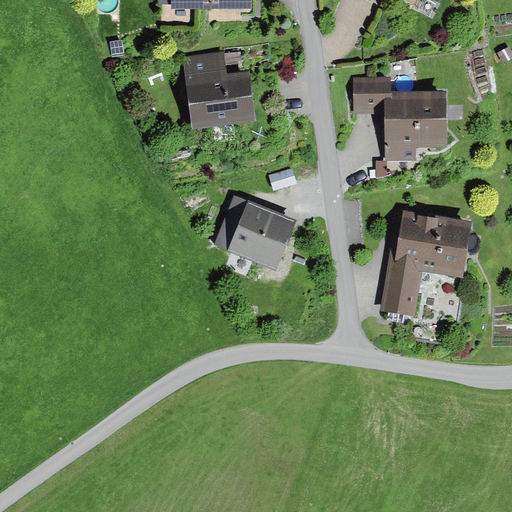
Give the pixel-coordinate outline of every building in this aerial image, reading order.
[(252,0),(158,0),(159,5),(172,5),(172,9),(252,9),(252,0)] [(511,51),(509,47),(498,53),(504,65),(511,60),(511,51)] [(225,52),(183,58),(192,129),(255,120),(253,106),(249,77),(249,73),(228,75),(225,52)] [(276,74),(249,77),(253,106),(279,103),(276,74)] [(391,77),(354,78),(354,115),(385,115),(386,161),(416,160),(416,146),(448,146),(447,91),(391,92),(391,77)] [(292,169),(269,177),(274,191),(297,183),(292,169)] [(295,222),(235,197),(215,244),(275,270),(295,222)] [(472,222),(403,211),(397,249),(391,248),(381,310),(416,316),(423,271),(463,278),(472,222)]
